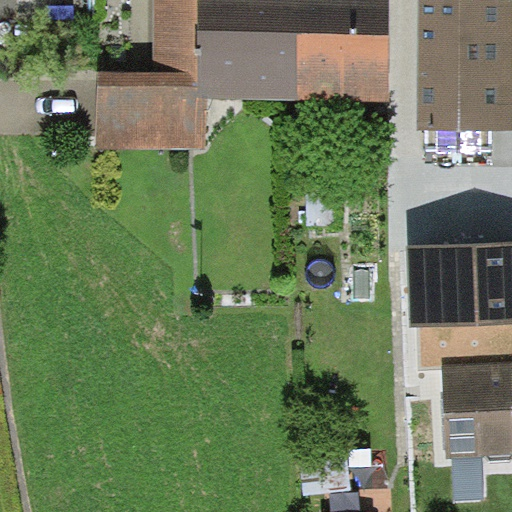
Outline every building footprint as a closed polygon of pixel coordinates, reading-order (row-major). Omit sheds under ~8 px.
[(299,0),(154,0),(153,76),(199,77),(198,103),(207,103),(298,104),(299,0)] [(390,0),(299,0),(298,104),(388,106),(390,0)] [(511,0),(421,0),(418,140),(511,136),(511,0)] [(199,77),(153,76),(98,76),(97,151),(206,150),(207,103),(198,103),(199,77)] [(511,245),(416,251),(421,329),(440,327),(511,323),(511,245)] [(511,323),(440,327),(442,368),(511,364),(511,323)] [(511,364),(442,368),(447,461),(511,457),(511,364)]
